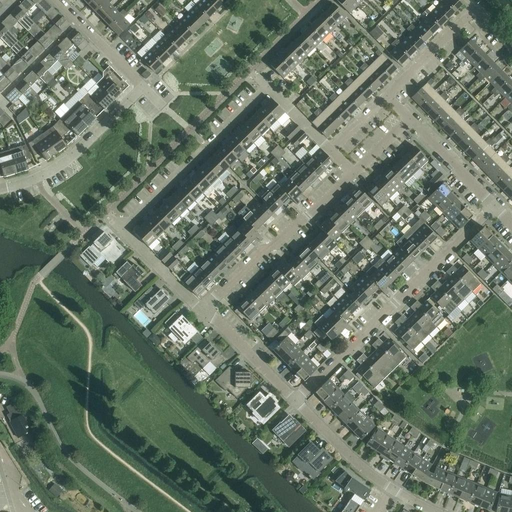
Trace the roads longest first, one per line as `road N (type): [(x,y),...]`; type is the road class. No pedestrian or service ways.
road 1 (residential): [(329,150),(268,87),(121,230)]
road 2 (residential): [(295,401),(493,205)]
road 3 (residential): [(202,312),(353,175)]
road 4 (residential): [(143,86),(59,165),(0,189)]
road 5 (residential): [(432,511),(369,474),(295,401)]
road 6 (residential): [(295,401),(202,312)]
road 7 (residential): [(143,86),(53,0)]
road 8 (residential): [(388,97),(476,11)]
